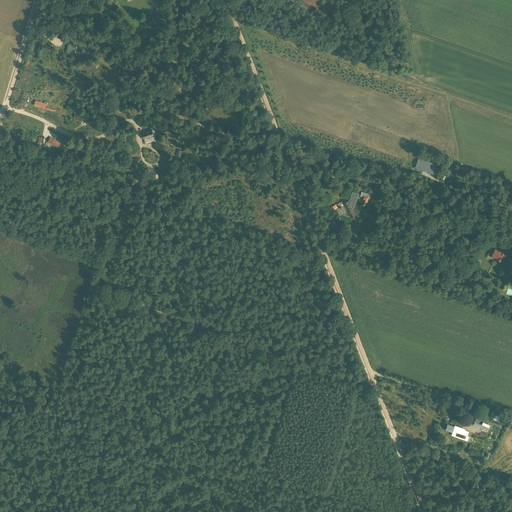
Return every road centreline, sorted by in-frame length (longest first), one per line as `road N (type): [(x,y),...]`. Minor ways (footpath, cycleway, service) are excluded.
road 1 (track): [(0,219),(101,257),(100,284),(112,294),(380,399)]
road 2 (track): [(225,0),(380,399)]
road 3 (unknown): [(0,366),(363,511)]
road 4 (track): [(235,26),(511,118)]
road 5 (track): [(254,71),(148,55),(132,42),(118,1)]
road 6 (track): [(414,75),(379,63),(351,28),(292,0)]
road 7 (track): [(38,0),(0,127)]
road 8 (track): [(380,399),(425,511)]
